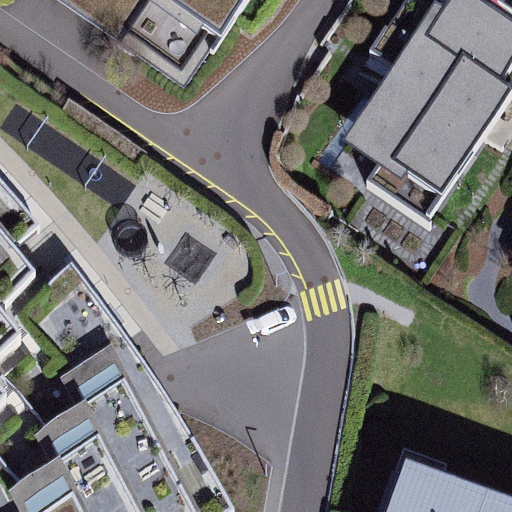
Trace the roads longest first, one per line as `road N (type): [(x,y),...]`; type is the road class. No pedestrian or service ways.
road 1 (residential): [(305,511),(330,348),(322,284),(292,226),(217,164)]
road 2 (residential): [(217,164),(0,20)]
road 3 (residential): [(217,164),(322,0)]
